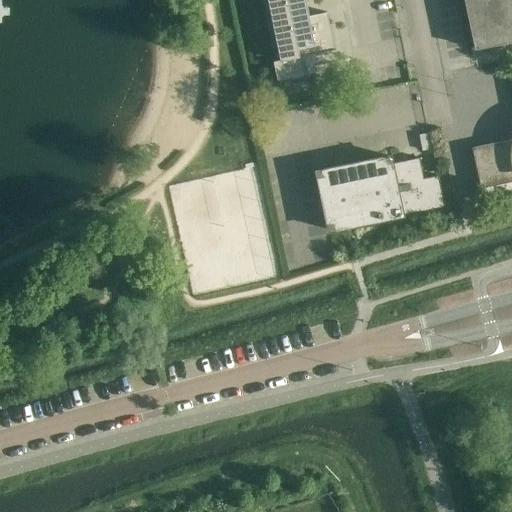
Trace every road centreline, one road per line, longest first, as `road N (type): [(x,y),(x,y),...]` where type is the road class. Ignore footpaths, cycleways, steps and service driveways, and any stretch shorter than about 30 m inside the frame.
road 1 (unclassified): [(511,309),(0,444)]
road 2 (residential): [(448,134),(418,0)]
